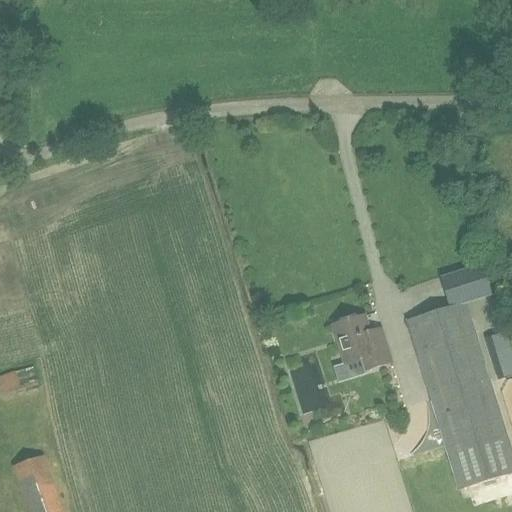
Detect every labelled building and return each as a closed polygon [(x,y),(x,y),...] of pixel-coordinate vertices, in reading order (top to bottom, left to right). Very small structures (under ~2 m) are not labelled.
[(457,490),(511,473),(511,454),(464,303),(404,322),(457,490)] [(364,372),(391,362),(382,327),(370,330),(366,315),(330,325),(342,364),(360,359),(364,372)] [(511,375),(511,358),(504,334),(490,338),(503,379),(511,375)] [(0,397),(41,386),(36,368),(1,377),(0,377),(0,397)] [(27,511),(63,511),(44,456),(12,468),(27,511)]
